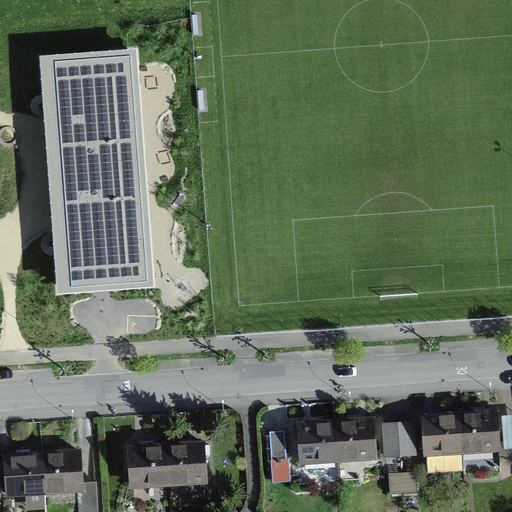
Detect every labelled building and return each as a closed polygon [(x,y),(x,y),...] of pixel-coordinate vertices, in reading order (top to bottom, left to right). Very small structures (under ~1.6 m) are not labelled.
[(154,290),(140,49),(40,55),(54,295),(154,290)] [(462,451),(500,449),(498,411),(479,412),(439,414),(422,415),(425,454),(428,454),(429,470),(463,468),(462,451)] [(511,416),(502,418),(504,451),(511,450),(511,416)] [(301,462),(376,457),(374,419),(352,420),(311,423),(298,423),(301,462)] [(400,459),(417,459),(415,423),(398,424),(400,459)] [(383,460),(400,459),(398,424),(382,425),(383,460)] [(287,459),(285,432),(269,433),(271,461),(270,461),(272,486),(291,484),(289,459),(287,459)] [(207,482),(205,443),(194,443),(140,447),(127,448),(130,487),(207,482)] [(84,482),(82,451),(67,452),(31,454),(30,450),(16,451),(16,456),(13,456),(3,457),(6,499),(26,498),(26,511),(32,511),(46,511),(45,491),(78,489),(79,511),(99,511),(97,482),(84,482)] [(417,473),(402,474),(403,495),(418,495),(417,473)] [(389,496),(403,495),(402,474),(388,475),(389,496)]
